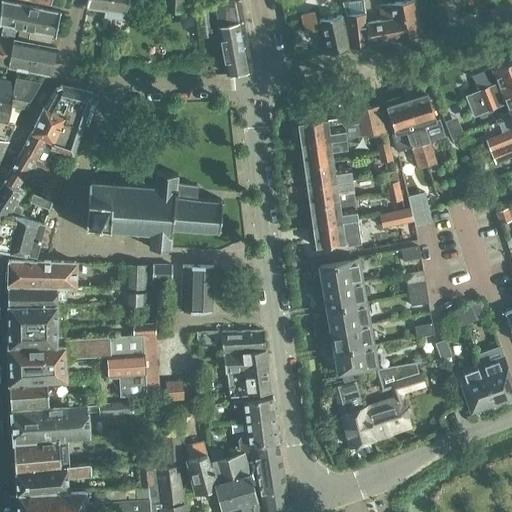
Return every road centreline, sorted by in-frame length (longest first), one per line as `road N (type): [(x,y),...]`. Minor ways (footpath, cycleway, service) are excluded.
road 1 (residential): [(303,511),(253,128),(263,88)]
road 2 (residential): [(511,13),(263,88)]
road 3 (residential): [(311,511),(511,419)]
road 4 (residential): [(56,76),(263,88)]
